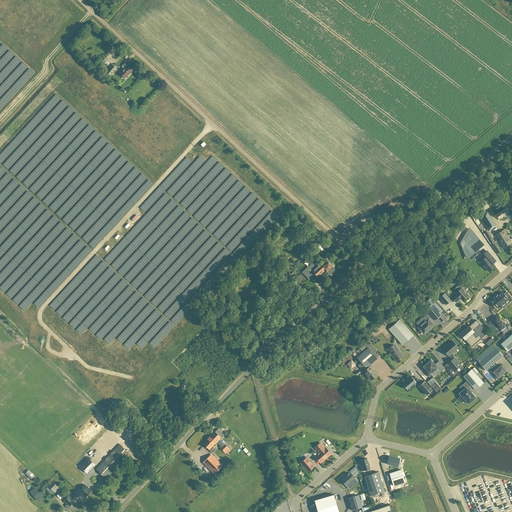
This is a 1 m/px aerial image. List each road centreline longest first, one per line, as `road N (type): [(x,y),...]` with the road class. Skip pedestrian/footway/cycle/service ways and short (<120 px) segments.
road 1 (unclassified): [(116,511),(261,356),(511,138)]
road 2 (track): [(365,264),(79,0)]
road 3 (unclassified): [(365,439),(378,389),(511,268)]
